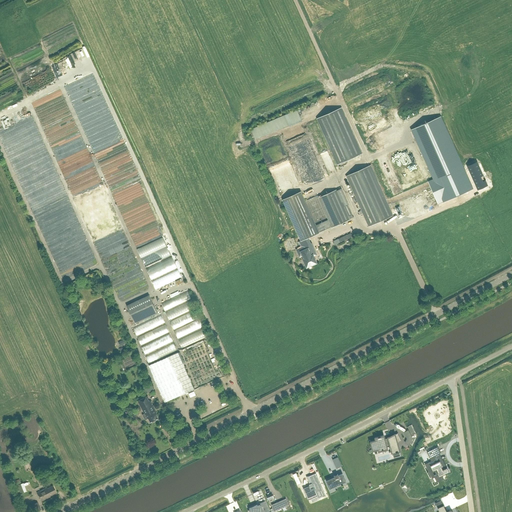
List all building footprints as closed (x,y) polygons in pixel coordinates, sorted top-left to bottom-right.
[(338,164),(361,154),(341,108),(317,119),(338,164)] [(434,179),(428,181),(438,203),(444,200),(444,201),(472,188),(440,117),(412,129),(434,179)] [(274,119),(252,129),(256,137),(275,128),(274,126),(277,125),(274,119)] [(312,132),(319,129),(316,124),(310,127),(312,132)] [(11,161),(46,147),(41,135),(18,145),(6,150),(11,161)] [(476,163),(469,166),(478,188),(486,185),(484,180),(483,181),(481,176),(482,176),(476,163)] [(369,226),(393,215),(371,165),(347,176),(369,226)] [(277,173),(280,187),(291,185),(287,170),(277,173)] [(349,205),(342,188),(337,191),(350,219),(353,217),(348,205),(349,205)] [(329,221),(317,227),(301,191),(283,200),(301,241),(309,238),(320,233),(319,232),(332,227),(350,219),(337,190),(319,198),(329,221)] [(147,271),(173,259),(164,240),(138,252),(147,271)] [(311,265),(316,263),(313,256),(313,255),(311,256),(308,249),(302,252),(303,256),(305,259),(304,259),(307,267),(308,266),(308,267),(311,265)] [(180,276),(177,268),(173,259),(147,271),(155,288),(180,276)] [(196,309),(192,301),(188,292),(162,303),(183,349),(208,337),(200,319),(198,320),(194,310),(196,309)] [(158,313),(149,295),(126,306),(135,324),(158,313)] [(162,315),(133,328),(149,363),(177,350),(162,315)] [(178,352),(149,365),(165,402),(194,389),(178,352)] [(147,396),(138,401),(145,414),(143,415),(145,420),(148,418),(150,423),(158,419),(156,414),(157,414),(150,401),(149,401),(147,398),(148,398),(147,396)] [(412,439),(408,431),(404,433),(407,439),(405,443),(409,445),(412,439)] [(399,451),(397,443),(401,440),(398,434),(398,433),(390,437),(388,438),(386,438),(387,439),(385,439),(384,436),(381,437),(381,436),(378,437),(375,438),(376,441),(371,442),(373,451),(378,449),(379,451),(382,450),(382,451),(384,450),(387,449),(387,447),(390,446),(392,453),(396,452),(396,453),(398,452),(398,451),(399,451)] [(432,457),(441,453),(438,447),(429,451),(432,457)] [(440,476),(449,472),(447,467),(447,468),(443,470),(442,467),(444,466),(441,460),(430,466),(428,467),(432,476),(433,475),(434,475),(434,476),(437,481),(440,479),(440,480),(442,479),(440,476)] [(309,486),(303,489),(306,495),(309,494),(311,499),(311,498),(317,496),(318,499),(326,495),(316,473),(309,476),(308,476),(311,483),(309,484),(309,486)] [(330,489),(330,487),(345,480),(346,482),(346,481),(343,474),(338,475),(338,474),(337,474),(337,475),(335,476),(334,476),(334,477),(326,481),(330,489)] [(14,483),(18,494),(24,492),(20,481),(14,483)] [(37,492),(41,501),(50,497),(50,496),(56,493),(53,486),(48,489),(47,488),(37,492)] [(286,499),(271,505),(274,511),(289,505),(286,499)] [(54,501),(49,503),(50,505),(46,507),(47,509),(56,506),(54,501)] [(269,511),(264,501),(264,502),(264,503),(258,506),(257,505),(249,508),(250,511),(262,511),(263,511),(269,511)] [(23,507),(25,511),(31,511),(35,510),(36,511),(41,510),(38,502),(33,504),(33,503),(23,507)]
